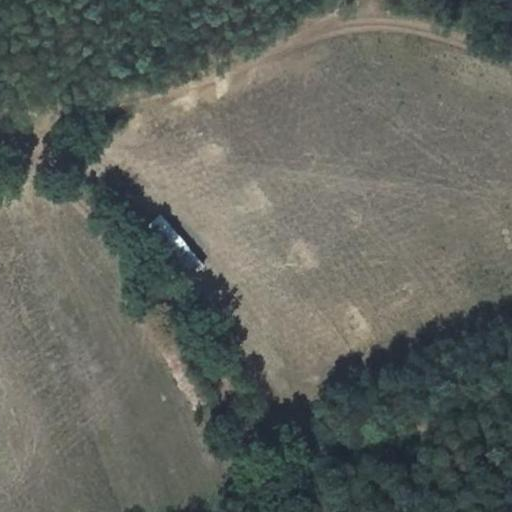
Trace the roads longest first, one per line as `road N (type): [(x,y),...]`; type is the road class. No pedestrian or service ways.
road 1 (track): [(13,139),(137,280),(243,453),(263,511)]
road 2 (track): [(351,0),(239,69),(13,139)]
road 3 (track): [(511,63),(438,30),(341,8)]
